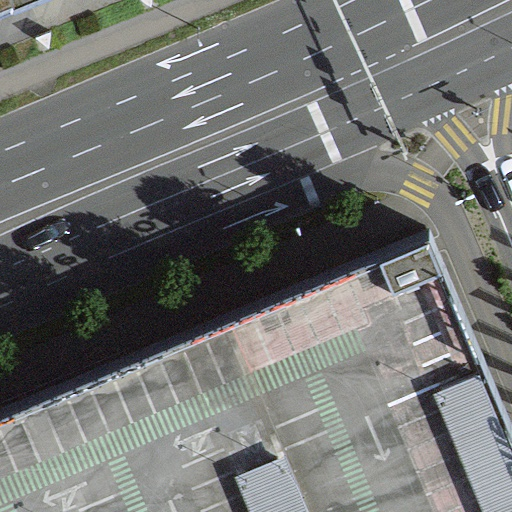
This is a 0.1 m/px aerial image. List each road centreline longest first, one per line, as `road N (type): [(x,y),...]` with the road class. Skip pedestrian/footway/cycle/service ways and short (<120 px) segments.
road 1 (primary): [(0,284),(421,99),(511,50)]
road 2 (primary): [(415,0),(0,182)]
